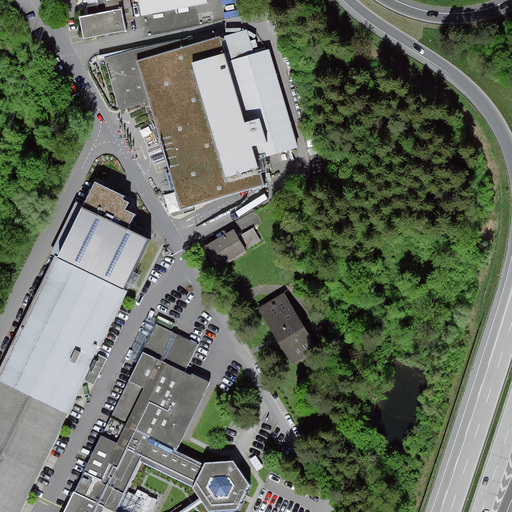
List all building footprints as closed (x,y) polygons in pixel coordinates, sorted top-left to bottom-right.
[(110,0),(111,2),(119,0),(140,0),(143,16),(210,2),(209,0),(110,0)] [(124,10),(82,19),(87,42),(129,32),(124,10)] [(249,27),(192,43),(189,34),(105,59),(120,110),(149,101),(166,161),(169,169),(171,176),(173,185),(181,210),(265,187),(253,144),(269,140),(262,115),(245,120),(227,57),(255,49),(249,27)] [(127,194),(97,179),(84,206),(129,228),(137,212),(128,208),(131,201),(125,198),(127,194)] [(82,205),(58,255),(125,287),(150,237),(129,228),(84,206),(82,205)] [(250,253),(237,231),(209,247),(221,269),(250,253)] [(125,287),(58,255),(0,375),(0,380),(71,415),(131,290),(125,287)] [(259,311),(294,369),(322,352),(288,294),(259,311)] [(237,461),(207,464),(179,449),(213,382),(189,370),(202,343),(161,323),(147,351),(78,493),(119,511),(145,459),(197,485),(195,489),(202,498),(205,502),(213,511),(243,510),(253,484),(237,461)] [(24,511),(71,415),(0,380),(0,511),(24,511)] [(78,493),(68,511),(119,511),(78,493)] [(180,511),(189,511),(205,502),(202,498),(180,511)]
